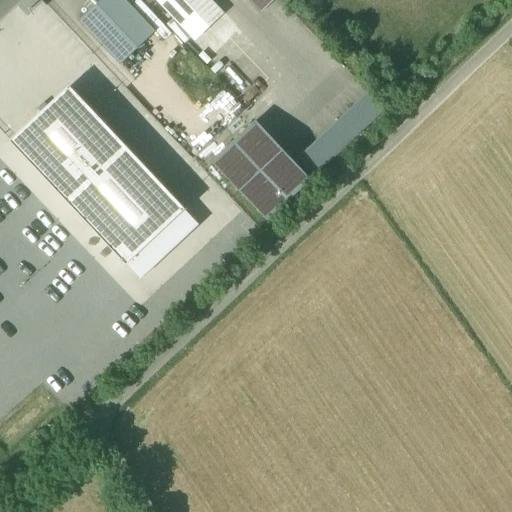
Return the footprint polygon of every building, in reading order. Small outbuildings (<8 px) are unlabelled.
[(156,35),(124,0),(106,0),(98,8),(81,25),(123,67),(156,35)] [(221,14),(208,0),(157,0),(195,39),(221,14)] [(248,0),(260,12),(273,0),(248,0)] [(11,140),(126,264),(184,211),(69,87),(11,140)] [(383,110),(367,94),(302,155),(317,172),(383,110)] [(311,180),(256,122),(212,162),(267,221),(311,180)] [(184,211),(126,264),(139,278),(197,224),(184,211)]
